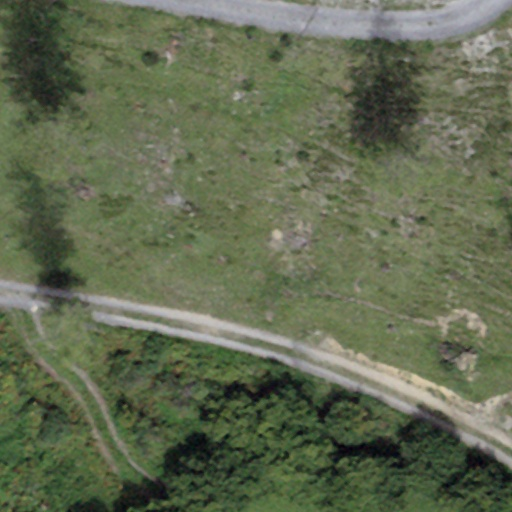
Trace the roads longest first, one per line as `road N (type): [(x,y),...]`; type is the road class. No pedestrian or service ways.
road 1 (track): [(0,291),(241,341),(454,425),(511,465)]
road 2 (track): [(498,0),(448,25),(398,28),(311,23),(179,0)]
